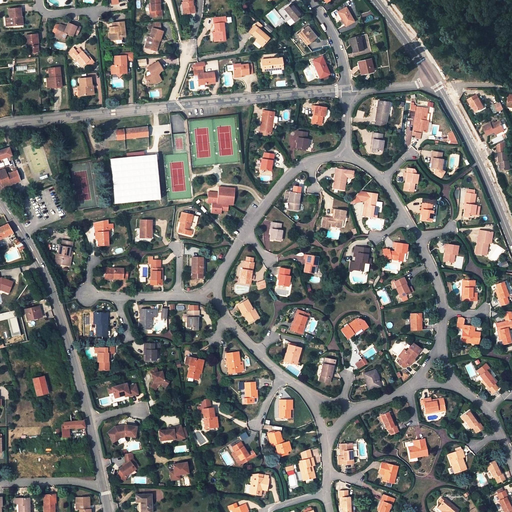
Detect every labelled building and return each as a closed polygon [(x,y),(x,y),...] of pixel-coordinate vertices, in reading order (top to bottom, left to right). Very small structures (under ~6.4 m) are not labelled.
[(151,10),(149,10),(149,16),(161,15),(160,9),(158,9),(158,3),(160,3),(159,0),(150,0),(150,4),(151,10)] [(182,0),(183,5),(180,5),(181,12),(193,10),(192,4),(190,4),(189,0),(182,0)] [(281,20),(282,21),(287,17),(290,21),(299,14),(293,6),(289,2),(279,10),(283,16),(280,17),(282,20),(281,20)] [(293,6),(299,14),(301,13),(295,4),(293,6)] [(351,18),(344,4),(335,9),(343,23),(351,18)] [(11,26),(21,25),(20,16),(22,16),(20,8),(9,10),(9,17),(11,26)] [(214,31),(216,40),(225,39),(223,21),(225,21),(224,15),(213,16),(214,31)] [(287,17),(282,21),(285,26),(290,21),(287,17)] [(155,48),(158,49),(160,44),(158,43),(159,40),(161,40),(163,31),(161,30),(160,21),(153,22),(153,27),(152,31),(154,32),(151,38),(150,38),(147,45),(150,46),(150,48),(151,50),(152,51),(154,50),(155,48)] [(115,37),(115,39),(120,39),(120,36),(124,36),(123,22),(113,23),(114,27),(110,27),(110,32),(109,32),(109,37),(115,37)] [(51,31),(55,33),(59,24),(56,23),(54,23),(51,31)] [(73,34),(76,27),(76,26),(68,23),(66,27),(59,24),(55,33),(59,35),(58,36),(65,39),(67,34),(72,36),(73,34)] [(267,24),(264,28),(270,33),(273,29),(267,24)] [(257,28),(253,25),(248,30),(255,37),(254,38),(260,44),(267,37),(257,28)] [(315,36),(306,25),(296,33),(305,44),(315,36)] [(357,33),(347,36),(351,51),(361,49),(357,33)] [(38,43),(37,34),(25,36),(26,44),(27,44),(27,53),(38,52),(37,43),(38,43)] [(75,52),(71,55),(73,59),(75,58),(82,66),(85,63),(88,67),(94,61),(91,58),(89,59),(87,57),(82,51),(81,52),(78,49),(75,52)] [(116,73),(120,76),(122,72),(127,72),(126,60),(134,59),(134,58),(134,52),(121,53),(121,55),(115,55),(115,65),(112,65),(112,73),(116,73)] [(320,55),(311,59),(318,76),(319,76),(320,79),(327,76),(325,73),(327,72),(320,55)] [(279,56),(260,58),(261,69),(281,66),(279,56)] [(368,57),(356,59),(358,72),(370,70),(368,57)] [(154,79),(156,82),(156,83),(161,80),(158,73),(162,70),(158,61),(148,68),(151,73),(146,77),(149,82),(154,79)] [(197,73),(198,82),(204,82),(204,83),(214,82),(213,72),(203,73),(202,68),(200,68),(200,65),(204,65),(203,61),(195,62),(195,69),(193,69),(194,74),(197,73)] [(240,72),(241,74),(248,73),(247,63),(241,63),(239,63),(232,63),(233,73),(240,72)] [(52,78),(53,87),(62,86),(60,68),(49,69),(50,78),(52,78)] [(86,93),(93,92),(92,88),(91,87),(91,85),(92,85),(91,78),(80,79),(81,86),(79,86),(80,96),(87,95),(86,93)] [(469,99),(471,103),(473,102),(475,106),(478,111),(486,106),(480,97),(480,98),(478,94),(469,99)] [(375,120),(386,122),(388,106),(385,106),(385,102),(377,101),(375,120)] [(495,105),(499,111),(505,109),(502,102),(495,105)] [(325,107),(312,106),(311,110),(315,110),(314,115),(313,115),(312,122),(321,124),(322,116),(324,116),(324,114),(326,114),(327,113),(327,111),(327,110),(325,110),(325,107)] [(416,121),(414,121),(413,129),(426,131),(428,120),(425,120),(426,108),(417,107),(415,118),(417,118),(416,121)] [(275,116),(273,116),(270,115),(271,112),(263,110),(260,130),(263,130),(262,134),(266,135),(267,133),(268,133),(268,131),(271,132),(272,122),(274,123),(277,121),(278,118),(275,116)] [(496,131),(497,132),(505,128),(503,124),(504,124),(501,119),(493,123),(492,122),(485,125),(489,134),(496,131)] [(170,123),(108,129),(109,138),(171,133),(170,123)] [(306,133),(296,132),(295,138),(296,138),(295,148),(305,150),(306,140),(305,140),(306,133)] [(382,134),(373,132),(372,139),(373,139),(371,152),(376,152),(377,149),(382,150),(383,144),(381,144),(382,134)] [(508,140),(499,144),(500,151),(509,150),(508,140)] [(0,188),(16,181),(19,180),(15,167),(12,168),(13,171),(12,171),(6,174),(4,169),(0,170),(0,158),(6,157),(7,160),(12,159),(8,147),(0,149),(0,188)] [(441,152),(432,150),(431,156),(432,157),(431,167),(436,168),(441,169),(442,159),(441,158),(441,152)] [(509,152),(500,152),(501,161),(502,161),(503,169),(511,169),(511,160),(510,160),(509,152)] [(274,154),(265,153),(264,159),(262,159),(260,169),(270,170),(272,160),(273,160),(274,154)] [(131,157),(111,158),(114,203),(135,200),(160,199),(155,154),(131,157)] [(344,189),(346,176),(347,169),(336,168),(333,187),(344,189)] [(413,169),(407,168),(407,173),(405,172),(404,177),(407,177),(406,182),(405,182),(404,189),(413,191),(415,183),(417,183),(418,174),(414,174),(415,171),(413,169)] [(441,169),(436,168),(435,173),(442,177),(445,172),(441,169)] [(347,169),(346,176),(353,178),(354,170),(347,169)] [(218,211),(221,211),(221,210),(227,210),(228,204),(232,205),(233,192),(230,191),(231,188),(218,186),(217,192),(207,191),(206,201),(211,202),(210,212),(218,213),(218,211)] [(360,190),(348,202),(349,204),(360,205),(360,203),(364,203),(366,191),(360,190)] [(299,193),(289,191),(288,201),(289,201),(288,208),(297,210),(298,203),(297,203),(299,193)] [(364,203),(364,204),(366,204),(366,207),(364,207),(363,215),(376,217),(377,206),(374,205),(376,193),(366,191),(364,203)] [(476,194),(466,192),(465,203),(466,203),(465,216),(469,217),(470,214),(475,215),(476,208),(474,208),(476,194)] [(436,205),(436,199),(423,197),(422,202),(423,203),(422,209),(423,209),(422,219),(432,221),(433,211),(432,210),(432,204),(436,205)] [(345,210),(332,208),(331,213),(334,214),(334,217),(332,217),(323,216),(322,226),(328,227),(329,222),(332,222),(331,225),(340,227),(341,219),(343,220),(345,210)] [(198,216),(182,212),(180,221),(181,221),(179,231),(191,234),(192,231),(189,230),(191,221),(196,223),(198,216)] [(140,237),(149,237),(150,229),(151,229),(151,220),(140,220),(140,237)] [(281,223),(271,222),(271,228),(272,228),(270,238),(280,240),(282,230),(280,230),(281,223)] [(0,239),(13,233),(8,224),(0,228),(0,239)] [(109,245),(108,236),(108,228),(95,228),(96,237),(98,237),(98,239),(99,246),(109,245)] [(479,230),(478,238),(480,238),(479,241),(477,241),(475,253),(486,255),(488,243),(490,243),(492,232),(479,230)] [(14,240),(16,244),(20,250),(24,248),(22,245),(22,244),(19,243),(17,239),(14,240)] [(58,265),(68,267),(69,257),(68,257),(71,242),(62,241),(62,247),(59,246),(58,255),(57,258),(56,258),(55,263),(58,264),(58,265)] [(408,243),(395,241),(394,246),(397,246),(397,251),(395,251),(395,257),(395,258),(404,259),(405,254),(406,254),(408,243)] [(459,245),(446,243),(445,248),(448,248),(447,253),(446,252),(445,260),(454,261),(455,254),(457,254),(459,245)] [(384,248),(386,258),(392,257),(395,257),(395,251),(394,251),(391,250),(390,248),(388,248),(387,247),(384,248)] [(367,253),(354,252),(353,256),(356,257),(355,261),(350,261),(349,270),(351,270),(353,268),(362,270),(364,262),(365,263),(366,258),(367,253)] [(317,256),(305,254),(304,259),(306,259),(306,264),(305,263),(304,271),(313,273),(314,265),(316,265),(317,256)] [(202,258),(192,258),(192,282),(202,282),(202,258)] [(246,258),(245,261),(244,261),(243,269),(241,268),(239,277),(241,278),(240,282),(250,284),(250,279),(252,280),(253,275),(250,274),(251,270),(252,270),(253,263),(252,262),(252,259),(246,258)] [(161,285),(162,274),(159,274),(160,268),(160,260),(153,260),(149,260),(149,264),(151,264),(150,284),(161,285)] [(289,269),(280,267),(279,273),(280,274),(278,284),(288,286),(289,276),(288,275),(289,269)] [(113,278),(113,279),(127,279),(127,269),(105,268),(104,277),(113,278)] [(403,277),(395,281),(397,286),(396,287),(400,297),(409,292),(406,286),(405,283),(406,282),(403,277)] [(0,288),(2,287),(6,289),(7,285),(11,287),(14,280),(5,278),(0,278),(0,288)] [(477,293),(473,293),(473,280),(469,280),(469,281),(463,281),(462,300),(477,300),(477,293)] [(256,283),(258,290),(267,288),(264,281),(256,283)] [(500,297),(498,298),(500,304),(508,301),(505,295),(507,295),(504,286),(502,281),(495,283),(497,288),(500,297)] [(254,314),(255,313),(253,308),(251,309),(246,300),(236,305),(241,314),(243,313),(244,313),(246,316),(245,316),(248,323),(256,318),(254,314)] [(45,312),(52,310),(49,303),(43,305),(45,312)] [(39,306),(25,309),(27,321),(42,317),(39,306)] [(157,308),(154,308),(151,308),(140,308),(140,328),(149,328),(151,328),(151,316),(156,316),(157,308)] [(302,333),(304,326),(303,325),(306,317),(307,317),(309,313),(299,309),(294,322),(293,322),(290,329),(302,333)] [(187,316),(187,320),(186,325),(191,326),(191,328),(196,329),(197,316),(198,316),(198,310),(189,310),(189,313),(188,316),(187,316)] [(507,311),(502,310),(504,321),(496,323),(498,330),(500,329),(502,339),(503,344),(511,342),(507,327),(511,326),(511,319),(509,320),(507,311)] [(107,336),(107,324),(105,324),(105,321),(107,321),(107,312),(105,312),(94,313),(94,324),(96,324),(97,336),(107,336)] [(422,312),(412,312),(413,328),(423,328),(422,312)] [(347,337),(354,332),(353,331),(361,325),(362,326),(362,327),(363,328),(367,325),(364,319),(359,318),(357,319),(356,318),(341,328),(347,337)] [(471,331),(472,326),(463,325),(462,329),(461,341),(478,343),(479,332),(474,331),(471,331)] [(412,342),(406,351),(401,358),(398,361),(405,367),(407,364),(409,365),(418,353),(417,352),(420,348),(412,342)] [(159,343),(146,343),(146,349),(144,350),(144,361),(155,361),(155,350),(159,350),(159,343)] [(288,353),(286,360),(296,363),(300,347),(296,346),(288,344),(287,349),(290,350),(289,354),(288,353)] [(112,358),(112,353),(111,353),(111,347),(106,346),(106,348),(97,347),(96,352),(99,352),(99,361),(100,361),(100,369),(109,370),(110,362),(109,362),(109,358),(112,358)] [(401,358),(406,351),(403,348),(398,355),(401,358)] [(229,373),(241,371),(239,362),(238,352),(226,353),(229,373)] [(188,376),(198,378),(200,372),(201,366),(202,367),(204,360),(198,358),(197,360),(196,359),(196,358),(186,356),(184,363),(190,364),(188,376)] [(322,363),(320,374),(330,376),(331,371),(332,365),(333,365),(334,359),(324,357),(323,363),(322,363)] [(364,359),(355,364),(358,369),(367,364),(364,359)] [(488,368),(485,363),(477,370),(480,374),(479,375),(483,379),(488,387),(487,388),(491,393),(498,388),(493,383),(495,382),(489,374),(486,370),(487,369),(488,368)] [(158,372),(152,373),(153,378),(154,378),(155,380),(153,380),(150,385),(156,389),(157,387),(162,385),(166,387),(169,381),(164,378),(162,370),(158,372)] [(377,380),(378,380),(375,370),(364,373),(369,389),(379,386),(377,380)] [(43,378),(33,380),(36,397),(46,395),(43,378)] [(256,400),(256,396),(255,389),(255,381),(245,382),(246,398),(246,401),(253,400),(256,400)] [(127,383),(112,387),(114,392),(115,397),(126,394),(126,393),(129,392),(130,395),(139,393),(136,383),(127,386),(127,383)] [(202,400),(203,409),(212,408),(210,397),(202,400)] [(444,409),(442,398),(430,400),(430,399),(430,397),(422,398),(425,413),(444,409)] [(278,417),(287,417),(287,409),(289,409),(291,409),(291,399),(279,399),(278,417)] [(206,428),(216,427),(214,417),(213,408),(212,408),(203,409),(206,428)] [(462,415),(465,420),(470,427),(472,426),(476,431),(482,427),(479,421),(477,422),(471,415),(468,410),(462,415)] [(398,431),(395,424),(394,425),(390,416),(388,411),(381,414),(383,420),(386,428),(388,427),(391,433),(398,431)] [(122,424),(115,425),(107,431),(111,436),(113,434),(115,438),(119,436),(119,437),(123,436),(123,435),(133,438),(136,429),(127,425),(126,426),(122,426),(122,424)] [(175,427),(174,431),(170,430),(170,431),(168,431),(168,430),(160,432),(161,441),(175,439),(175,436),(180,435),(181,439),(186,437),(182,425),(175,427)] [(70,437),(69,428),(62,428),(62,437),(70,437)] [(286,451),(286,452),(289,450),(287,442),(282,443),(279,432),(278,432),(278,431),(268,434),(271,446),(275,445),(276,450),(277,454),(286,451)] [(416,444),(413,445),(407,446),(410,458),(427,454),(424,438),(415,439),(416,444)] [(235,450),(239,456),(242,463),(251,458),(247,452),(241,441),(233,446),(235,450)] [(350,442),(340,443),(341,455),(339,455),(337,456),(338,464),(353,462),(351,449),(351,442),(350,442)] [(252,448),(247,452),(251,458),(256,454),(252,448)] [(304,450),(306,459),(312,458),(310,448),(304,450)] [(454,472),(464,469),(460,457),(462,457),(464,456),(461,449),(447,453),(454,472)] [(239,465),(242,463),(239,456),(235,450),(232,452),(239,465)] [(121,471),(120,472),(118,477),(124,480),(125,477),(136,469),(135,468),(138,465),(133,459),(132,452),(128,453),(124,454),(126,462),(122,465),(123,466),(119,469),(121,471)] [(186,454),(178,455),(179,463),(187,462),(186,454)] [(303,482),(313,479),(310,466),(312,466),(314,465),(312,458),(306,459),(298,461),(303,482)] [(505,478),(502,472),(500,473),(496,464),(494,460),(486,463),(489,469),(493,477),(495,476),(498,482),(505,478)] [(179,463),(176,463),(177,471),(173,471),(173,476),(178,476),(178,474),(181,474),(191,472),(189,461),(187,462),(179,463)] [(382,462),(379,471),(384,472),(383,475),(382,481),(393,483),(397,466),(382,462)] [(261,495),(262,489),(262,487),(267,488),(268,480),(268,478),(268,476),(264,475),(264,478),(252,475),(250,485),(247,484),(244,485),(244,490),(245,492),(261,495)] [(350,511),(349,506),(349,497),(347,497),(347,490),(339,491),(339,498),(341,498),(341,507),(341,511),(352,511),(351,511),(350,511)] [(498,500),(502,508),(504,511),(507,511),(511,510),(511,509),(510,505),(506,497),(507,496),(504,490),(497,493),(500,499),(498,500)] [(151,493),(137,494),(137,501),(141,501),(141,511),(152,511),(151,493)] [(391,498),(383,495),(381,501),(382,502),(379,510),(378,511),(387,511),(390,504),(389,504),(391,498)] [(55,496),(43,496),(43,511),(54,511),(54,508),(56,508),(55,496)] [(79,502),(79,506),(79,511),(89,511),(90,507),(88,507),(87,496),(75,496),(76,503),(79,502)] [(18,511),(29,511),(29,503),(27,503),(27,498),(18,498),(18,504),(18,511)] [(438,507),(443,511),(444,511),(457,511),(459,510),(446,499),(438,507)] [(228,506),(230,510),(232,509),(238,507),(236,502),(228,506)]
